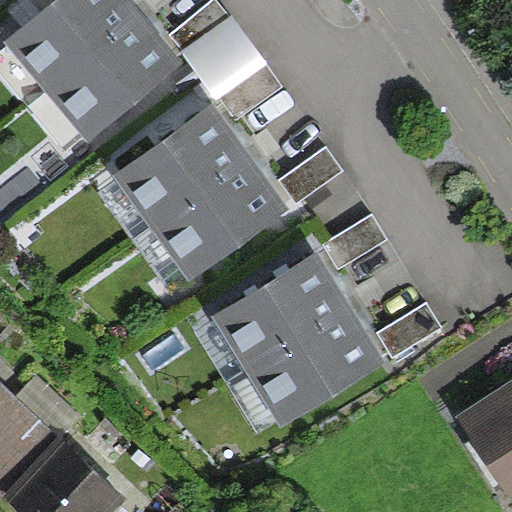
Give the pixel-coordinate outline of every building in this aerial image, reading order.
[(0,52),(67,135),(162,58),(114,0),(44,0),(0,36),(0,52)] [(172,274),(273,201),(201,104),(101,177),(172,274)] [(301,203),(351,178),(335,147),(286,172),(301,203)] [(271,416),(376,353),(313,250),(208,314),(271,416)] [(69,439),(87,417),(38,378),(21,400),(69,439)] [(511,379),(454,413),(507,504),(511,501),(511,379)] [(98,511),(121,486),(0,384),(0,490),(25,511),(98,511)] [(306,511),(291,497),(276,511),(306,511)]
